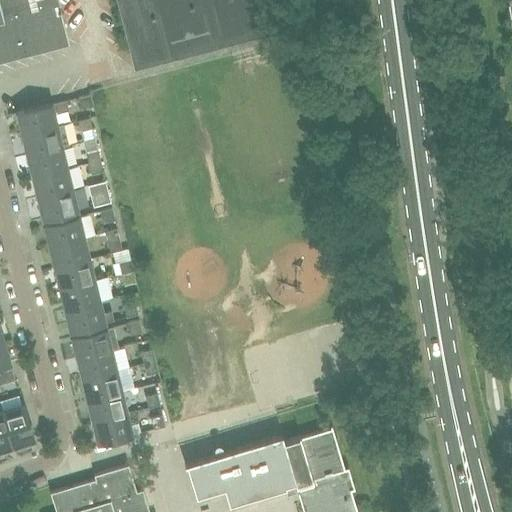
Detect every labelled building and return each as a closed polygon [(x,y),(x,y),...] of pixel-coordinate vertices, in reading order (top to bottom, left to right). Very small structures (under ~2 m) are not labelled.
[(0,0),(0,52),(67,35),(60,5),(57,6),(55,0),(0,0)] [(116,0),(134,67),(272,29),(263,0),(116,0)] [(90,95),(82,97),(78,98),(81,109),(93,106),(90,95)] [(66,100),(52,104),(16,113),(18,120),(17,120),(20,134),(57,126),(54,114),(69,110),(66,100)] [(79,120),(81,128),(91,125),(89,118),(79,120)] [(24,149),(25,149),(26,155),(62,146),(68,145),(63,124),(57,126),(20,134),(24,149)] [(27,162),(31,176),(67,167),(62,146),(26,155),(28,162),(27,162)] [(85,152),(88,163),(100,160),(97,148),(85,152)] [(103,171),(100,160),(88,163),(91,174),(103,171)] [(36,197),(73,188),(67,167),(31,176),(34,191),(35,191),(37,197),(36,197)] [(39,212),(40,212),(42,219),(78,210),(73,188),(36,197),(39,212)] [(107,191),(95,193),(98,205),(110,202),(107,191)] [(112,208),(100,211),(103,223),(114,220),(112,208)] [(44,232),(48,246),(85,238),(79,216),(43,225),(45,232),(44,232)] [(117,229),(105,232),(110,253),(122,250),(117,229)] [(51,261),(52,261),(54,267),(90,259),(85,238),(48,246),(51,261)] [(55,274),(54,274),(58,288),(95,280),(90,259),(54,267),(55,274)] [(118,262),(121,273),(133,270),(130,259),(118,262)] [(136,282),(133,270),(121,273),(124,285),(136,282)] [(58,288),(61,303),(62,303),(64,309),(63,309),(100,300),(95,280),(58,288)] [(63,309),(67,324),(69,331),(113,320),(111,311),(103,313),(100,300),(63,309)] [(134,303),(123,305),(126,317),(137,314),(134,303)] [(139,320),(127,323),(130,335),(142,332),(139,320)] [(71,337),(72,344),(75,359),(112,350),(119,348),(114,326),(71,337)] [(0,365),(10,363),(8,356),(9,355),(4,341),(0,342),(0,365)] [(143,364),(155,361),(152,349),(140,352),(143,364)] [(117,371),(112,350),(75,359),(76,359),(77,365),(80,380),(117,371)] [(155,361),(143,364),(146,375),(158,372),(155,361)] [(11,368),(0,371),(0,384),(15,380),(11,368)] [(122,392),(117,371),(80,380),(84,394),(85,394),(86,400),(122,392)] [(86,400),(88,407),(87,407),(90,422),(127,413),(122,392),(86,400)] [(157,394),(145,396),(148,408),(159,405),(157,394)] [(13,446),(34,439),(23,404),(1,411),(13,446)] [(0,449),(13,446),(1,411),(0,411),(0,449)] [(94,436),(95,436),(96,443),(140,432),(138,423),(130,425),(127,413),(90,422),(94,436)] [(150,417),(153,429),(165,426),(162,415),(150,417)] [(294,481),(297,491),(303,511),(356,511),(350,489),(353,488),(347,466),(343,467),(331,424),(329,425),(330,427),(299,436),(299,434),(297,434),(298,437),(283,441),(281,434),(183,463),(184,464),(186,464),(195,495),(223,487),(228,503),(285,486),(284,484),(294,481)] [(149,511),(143,489),(136,491),(128,465),(94,475),(95,479),(50,492),(55,511),(149,511)]
